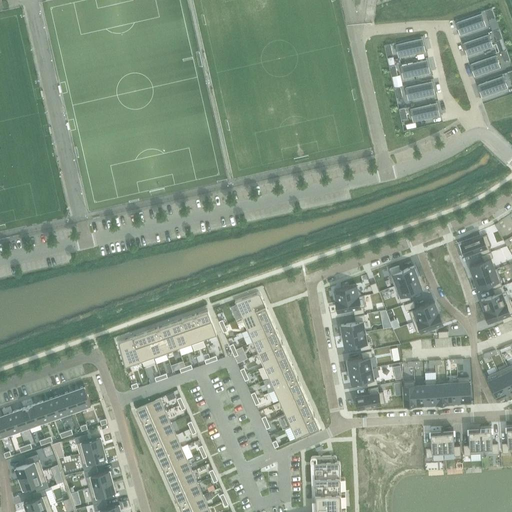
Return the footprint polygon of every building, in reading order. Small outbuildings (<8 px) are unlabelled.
[(492,8),(486,10),(489,20),(495,18),(492,8)] [(499,29),(493,31),(497,40),(502,38),(499,29)] [(391,44),(385,45),(387,55),(393,54),(391,44)] [(506,49),(500,51),(504,61),(510,59),(506,49)] [(395,65),(389,66),(392,76),(398,75),(395,65)] [(400,87),(394,88),(397,98),(403,96),(400,87)] [(405,108),(399,109),(401,119),(407,118),(405,108)] [(487,234),(461,243),(466,255),(480,250),(482,255),(491,252),(489,246),(491,246),(487,234)] [(484,261),(470,266),(474,277),(495,269),(491,258),(493,257),(491,252),(482,255),(484,261)] [(396,266),(386,270),(388,276),(391,275),(395,286),(418,277),(414,266),(398,272),(396,266)] [(495,269),(474,277),(478,288),(491,283),(493,289),(502,286),(500,280),(501,280),(497,268),(495,269)] [(418,277),(395,286),(401,302),(410,299),(408,293),(422,288),(418,277)] [(376,282),(370,284),(374,293),(379,291),(376,282)] [(357,285),(334,289),(336,300),(359,296),(357,285)] [(495,295),(481,300),(485,310),(485,311),(511,301),(507,290),(504,291),(502,286),(493,289),(495,295)] [(257,293),(235,301),(242,318),(266,307),(261,295),(260,294),(259,293),(257,293)] [(359,296),(336,300),(338,311),(353,309),(355,314),(364,313),(363,307),(366,306),(364,295),(359,296)] [(435,301),(409,311),(413,322),(439,312),(435,301)] [(511,304),(511,301),(485,311),(489,322),(502,318),(504,323),(511,319),(511,318),(510,314),(511,313),(511,304)] [(414,302),(404,304),(406,310),(415,307),(414,302)] [(266,307),(242,318),(247,330),(271,319),(266,307)] [(208,311),(195,315),(204,340),(217,336),(208,311)] [(439,312),(413,322),(417,333),(443,324),(439,312)] [(195,315),(183,320),(192,345),(204,340),(195,315)] [(356,322),(341,325),(343,336),(365,332),(363,321),(366,321),(365,315),(355,317),(356,322)] [(271,319),(247,330),(252,342),(277,331),(271,319)] [(183,320),(171,324),(179,349),(192,345),(183,320)] [(171,324),(158,328),(167,354),(179,349),(171,324)] [(158,328),(146,333),(155,358),(167,354),(158,328)] [(277,331),(252,342),(258,354),(282,343),(277,331)] [(365,332),(343,336),(345,347),(360,344),(361,350),(371,348),(370,342),(367,343),(365,332)] [(146,333),(133,337),(142,362),(155,358),(146,333)] [(119,343),(119,344),(119,345),(125,368),(129,366),(129,367),(142,362),(133,337),(121,342),(119,343)] [(282,343),(258,354),(263,366),(288,355),(282,343)] [(362,358),(348,361),(350,372),(372,368),(370,357),(372,356),(371,351),(361,352),(362,358)] [(288,355),(263,366),(268,378),(293,367),(288,355)] [(293,367),(268,378),(274,390),(298,379),(293,367)] [(511,375),(508,367),(498,371),(508,393),(511,390),(511,375)] [(372,368),(350,372),(352,383),(367,380),(368,386),(378,384),(376,378),(374,379),(372,368)] [(498,371),(488,376),(498,398),(508,393),(498,371)] [(469,377),(457,378),(457,383),(458,383),(459,402),(470,401),(469,377)] [(298,379),(274,390),(279,402),(304,391),(298,379)] [(437,379),(425,380),(425,384),(426,384),(427,403),(437,403),(436,384),(437,384),(437,379)] [(415,380),(403,381),(404,399),(405,405),(416,404),(415,385),(415,380)] [(437,384),(436,384),(437,403),(448,402),(447,383),(437,384)] [(457,383),(447,383),(448,402),(455,402),(459,402),(458,383),(457,383)] [(415,385),(416,404),(427,403),(426,384),(425,384),(415,385)] [(85,386),(74,389),(81,408),(92,405),(85,386)] [(369,394),(356,396),(359,409),(386,404),(383,391),(379,392),(378,386),(368,388),(369,394)] [(74,389),(64,393),(71,412),(81,408),(74,389)] [(304,391),(279,402),(284,414),(309,404),(304,391)] [(64,393),(54,397),(60,416),(71,412),(64,393)] [(54,397),(43,400),(50,419),(60,416),(54,397)] [(161,397),(137,408),(142,421),(167,410),(161,397)] [(43,400),(33,404),(34,405),(40,423),(50,419),(43,400)] [(309,404),(284,414),(290,426),(314,416),(309,404)] [(34,405),(23,408),(30,426),(40,423),(34,405)] [(23,407),(13,411),(20,430),(30,426),(23,408),(23,407)] [(167,410),(142,421),(147,433),(172,422),(167,410)] [(13,411),(3,415),(9,434),(20,430),(13,411)] [(3,415),(0,415),(0,436),(9,434),(3,415)] [(314,416),(290,426),(295,439),(320,428),(314,416)] [(172,422),(147,433),(153,445),(177,434),(172,422)] [(508,443),(502,444),(503,454),(509,453),(509,450),(511,449),(511,427),(507,428),(508,443)] [(491,429),(480,430),(481,451),(492,451),(493,454),(499,454),(498,444),(492,444),(491,429)] [(470,445),(464,446),(464,456),(470,455),(470,454),(482,454),(481,451),(480,430),(469,430),(470,445)] [(454,431),(442,432),(444,454),(455,453),(455,456),(461,456),(460,446),(454,446),(454,431)] [(432,448),(426,448),(426,458),(433,458),(433,454),(444,454),(442,432),(431,432),(432,448)] [(88,433),(75,436),(80,453),(104,447),(101,436),(89,439),(88,433)] [(177,434),(153,445),(158,457),(183,446),(177,434)] [(183,446),(158,457),(164,469),(188,458),(183,446)] [(104,447),(80,453),(85,470),(97,467),(95,461),(107,458),(104,447)] [(28,463),(16,467),(20,478),(43,470),(37,453),(26,458),(28,463)] [(342,511),(340,463),(340,462),(339,461),(338,461),(337,461),(337,458),(337,457),(336,456),(335,455),(334,455),(318,456),(315,456),(313,456),(312,456),(312,457),(311,457),(311,458),(311,459),(311,462),(314,462),(315,477),(316,507),(315,507),(315,508),(314,508),(314,509),(313,509),(313,510),(313,511),(342,511)] [(188,458),(164,469),(169,481),(193,470),(188,458)] [(97,467),(85,470),(89,487),(113,480),(110,469),(98,473),(97,467)] [(43,470),(20,478),(24,489),(35,485),(37,491),(45,488),(49,487),(43,470)] [(193,470),(169,481),(174,493),(199,482),(193,470)] [(113,480),(89,487),(94,504),(106,500),(104,495),(116,491),(113,480)] [(199,482),(174,493),(180,505),(204,494),(199,482)] [(35,498),(24,502),(27,511),(29,511),(51,504),(45,488),(37,491),(33,492),(35,498)] [(204,494),(180,505),(182,511),(196,511),(209,506),(204,494)] [(106,500),(94,504),(96,511),(121,511),(120,503),(108,506),(106,500)]
